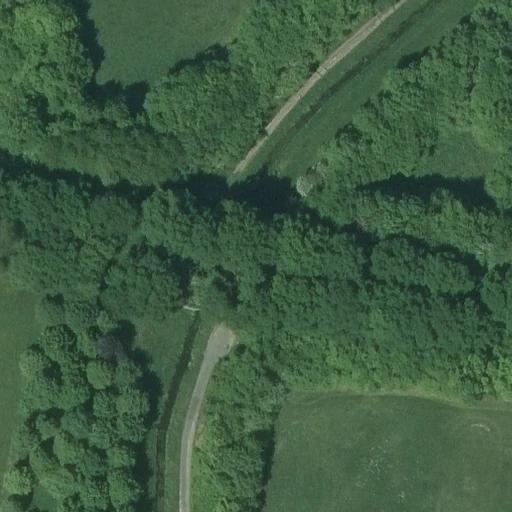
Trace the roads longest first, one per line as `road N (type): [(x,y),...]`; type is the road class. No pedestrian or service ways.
road 1 (track): [(206,220),(223,180),(248,150),(398,0)]
road 2 (track): [(182,511),(184,439),(221,330)]
